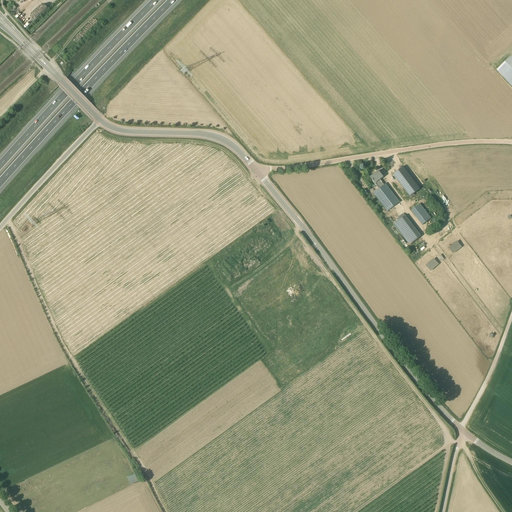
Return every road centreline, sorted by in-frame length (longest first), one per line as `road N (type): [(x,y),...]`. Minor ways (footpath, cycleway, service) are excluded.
road 1 (tertiary): [(461,429),(257,173)]
road 2 (unclassified): [(511,142),(442,143),(257,173)]
road 3 (motorway): [(0,183),(173,0)]
road 4 (motorway): [(155,0),(0,165)]
road 5 (track): [(511,315),(461,429),(502,511)]
road 6 (tertiary): [(257,173),(218,137),(125,131),(99,120)]
road 7 (unclassified): [(0,229),(99,120)]
